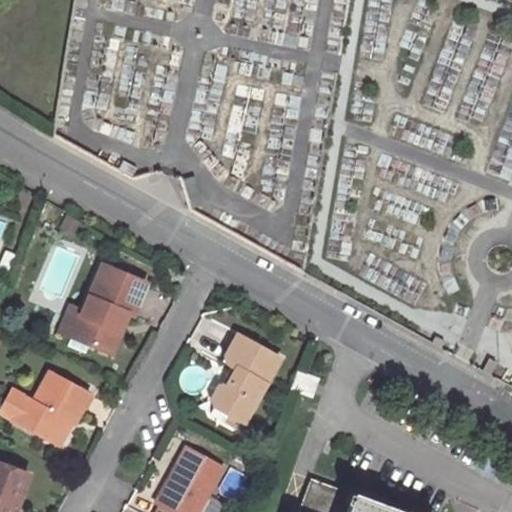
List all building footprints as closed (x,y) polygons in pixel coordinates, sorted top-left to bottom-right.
[(100,265),(80,315),(76,313),(68,332),(66,337),(109,355),(119,331),(115,330),(123,312),(130,315),(143,283),(100,265)] [(68,332),(76,313),(67,310),(60,329),(68,332)] [(188,343),(216,354),(225,332),(197,321),(188,343)] [(276,357),(235,335),(220,361),(229,366),(234,369),(224,387),(217,387),(211,399),(214,407),(239,420),(242,422),(276,357)] [(224,387),(234,369),(229,366),(217,387),(224,387)] [(48,370),(32,400),(22,394),(11,388),(0,406),(0,412),(50,441),(63,419),(68,422),(72,424),(88,393),(48,370)] [(291,388),(311,395),(317,378),(297,371),(291,388)] [(210,414),(235,428),(239,420),(214,407),(210,414)] [(56,444),(68,422),(63,419),(50,441),(56,444)] [(195,511),(221,467),(184,446),(155,500),(161,504),(156,511),(195,511)] [(0,511),(12,511),(28,474),(0,463),(0,511)] [(395,511),(305,479),(293,511),(395,511)]
